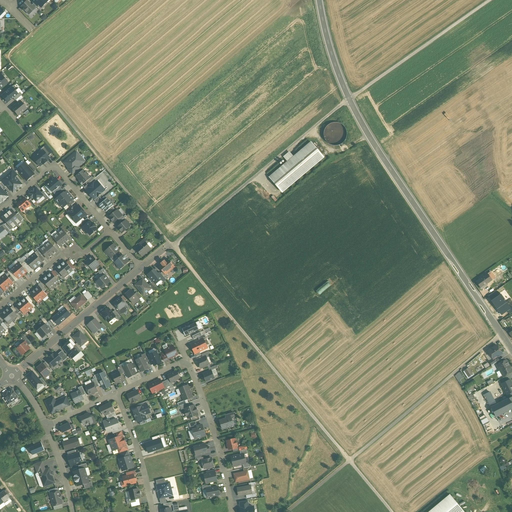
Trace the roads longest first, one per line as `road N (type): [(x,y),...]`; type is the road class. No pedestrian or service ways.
road 1 (tertiary): [(511,350),(366,130),(337,72),(319,0)]
road 2 (track): [(391,511),(171,246)]
road 3 (track): [(71,0),(9,59),(171,246)]
road 4 (track): [(502,334),(288,511)]
road 5 (track): [(349,99),(171,246)]
road 6 (track): [(349,99),(489,0)]
road 7 (residential): [(142,267),(12,376)]
road 8 (residential): [(0,209),(53,163),(110,229)]
road 9 (residential): [(231,511),(187,361)]
road 10 (residential): [(0,306),(65,252),(83,253),(110,229)]
road 11 (residential): [(117,394),(152,511)]
